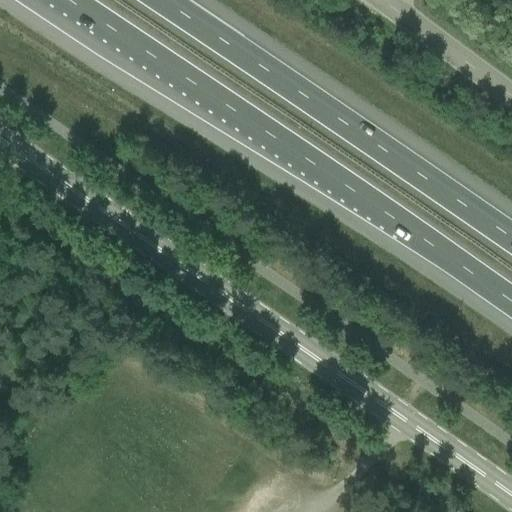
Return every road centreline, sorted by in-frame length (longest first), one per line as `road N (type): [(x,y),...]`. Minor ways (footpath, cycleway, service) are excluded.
road 1 (tertiary): [(511,497),(0,140)]
road 2 (motorway): [(66,0),(511,305)]
road 3 (motorway): [(511,241),(157,0)]
road 4 (unclassified): [(511,93),(382,0)]
